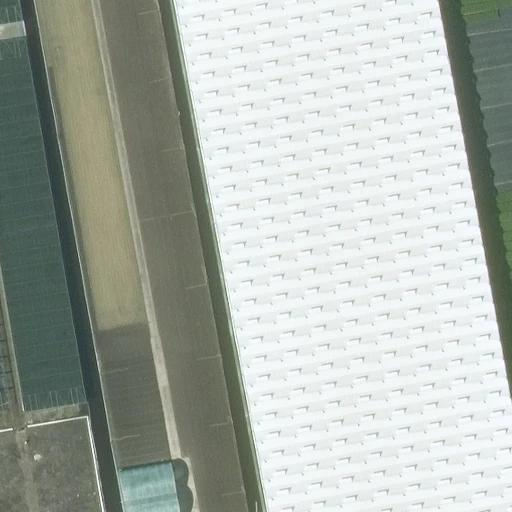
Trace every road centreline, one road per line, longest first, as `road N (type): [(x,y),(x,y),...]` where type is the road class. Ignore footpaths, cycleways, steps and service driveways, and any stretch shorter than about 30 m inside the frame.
road 1 (track): [(185,511),(94,0)]
road 2 (track): [(29,511),(0,333)]
